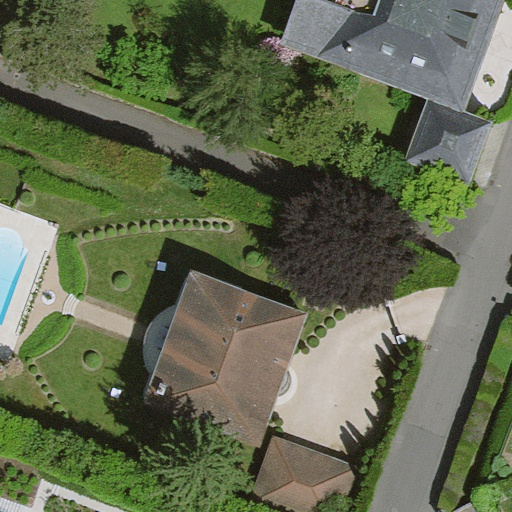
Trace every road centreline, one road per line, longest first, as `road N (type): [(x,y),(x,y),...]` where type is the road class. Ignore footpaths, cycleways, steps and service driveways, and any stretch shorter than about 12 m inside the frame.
road 1 (residential): [(0,80),(498,258)]
road 2 (residential): [(498,258),(405,511)]
